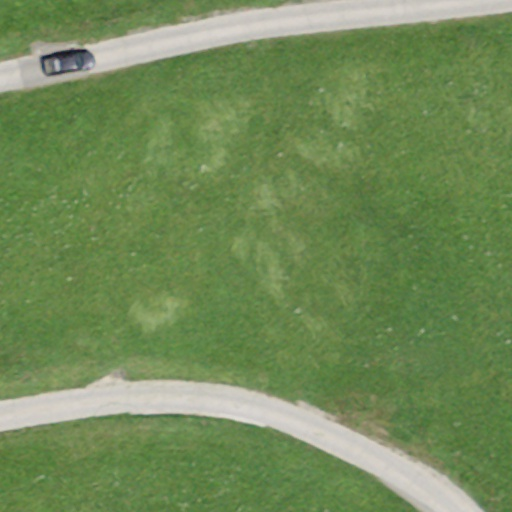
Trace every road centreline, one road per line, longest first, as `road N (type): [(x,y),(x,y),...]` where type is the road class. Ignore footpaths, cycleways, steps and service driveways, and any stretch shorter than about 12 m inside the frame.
road 1 (unclassified): [(452,511),(299,419),(160,394),(0,420)]
road 2 (unclassified): [(0,76),(304,13),(425,0)]
